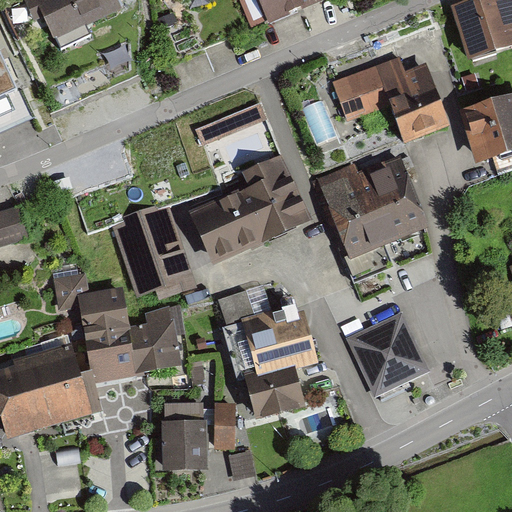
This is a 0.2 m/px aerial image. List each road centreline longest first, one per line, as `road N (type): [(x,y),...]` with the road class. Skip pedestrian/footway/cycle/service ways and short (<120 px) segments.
road 1 (residential): [(0,177),(408,0)]
road 2 (unknown): [(481,406),(430,211),(457,147),(435,79)]
road 3 (unclassified): [(511,389),(383,459),(245,511)]
road 4 (unknown): [(320,253),(333,342),(383,459)]
